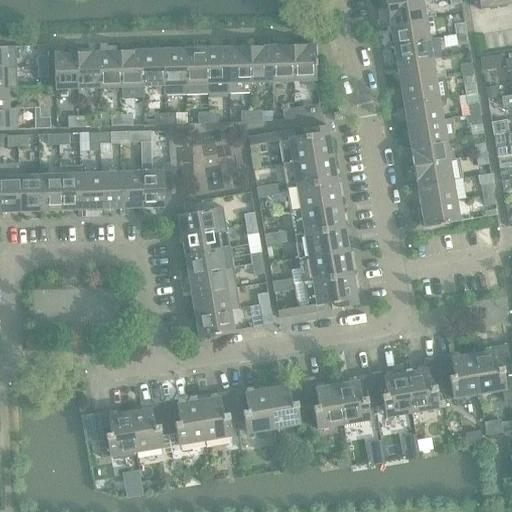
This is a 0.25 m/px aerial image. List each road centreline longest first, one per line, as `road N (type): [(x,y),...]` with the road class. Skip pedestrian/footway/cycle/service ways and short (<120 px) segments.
road 1 (residential): [(0,372),(11,372),(12,259),(137,255),(156,366),(402,323)]
road 2 (residential): [(402,323),(365,111),(333,0)]
